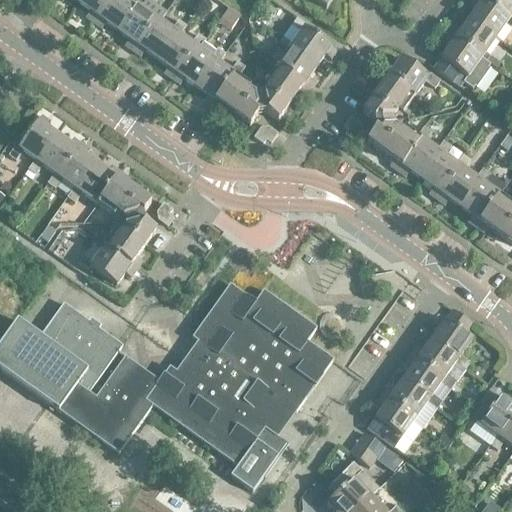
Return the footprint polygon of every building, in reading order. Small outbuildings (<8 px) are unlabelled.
[(93,25),(111,0),(82,0),(78,6),(90,14),(85,20),(93,25)] [(117,34),(136,7),(140,10),(146,0),(134,0),(132,4),(126,0),(111,0),(93,25),(101,31),(105,25),(117,34)] [(132,53),(155,21),(159,24),(166,14),(146,0),(140,10),(136,7),(117,34),(129,42),(124,48),(132,53)] [(310,0),(326,11),(333,0),(310,0)] [(505,26),(510,30),(511,27),(511,23),(480,0),(473,0),(471,4),(477,9),(469,21),(495,40),(505,26)] [(511,0),(480,0),(511,23),(511,0)] [(228,14),(221,23),(229,29),(233,23),(234,24),(236,21),(228,14)] [(296,20),(291,28),(301,35),(292,47),(290,50),(316,69),(324,58),(330,62),(336,53),(304,30),(306,27),(296,20)] [(156,61),(175,35),(179,38),(186,28),(178,22),(171,32),(159,24),(155,21),(132,53),(140,59),(145,53),(156,61)] [(460,34),(453,29),(448,36),(486,63),(490,58),(485,55),(495,40),(469,21),(460,34)] [(171,81),(194,49),(198,52),(205,42),(197,36),(191,46),(179,38),(175,35),(156,61),(168,70),(163,76),(171,81)] [(433,71),(453,85),(460,75),(466,79),(463,84),(472,91),(490,66),(486,63),(448,36),(443,43),(450,48),(433,71)] [(308,81),(316,69),(290,50),(292,47),(283,40),(277,47),(287,54),(276,70),(308,93),(314,85),(308,81)] [(194,49),(171,81),(179,87),(184,81),(195,89),(214,63),(218,65),(225,56),(217,50),(215,53),(203,44),(198,52),(194,49)] [(381,76),(396,87),(413,99),(425,83),(435,90),(440,83),(430,76),(428,79),(401,60),(393,72),(387,68),(381,76)] [(210,109),(234,77),(237,79),(244,70),(236,64),(230,74),(218,65),(214,63),(195,89),(207,98),(202,103),(210,109)] [(255,110),(261,109),(266,108),(269,111),(266,115),(277,123),(296,97),(302,101),(308,93),(276,70),(265,85),(260,82),(252,83),(249,88),(237,79),(234,77),(210,109),(218,115),(223,109),(249,128),(257,117),(253,113),(255,110)] [(413,99),(396,87),(381,76),(375,84),(381,88),(362,115),(374,123),(377,118),(380,121),(382,132),(380,135),(375,132),(367,143),(394,162),(389,168),(397,174),(414,150),(421,142),(417,139),(405,130),(409,126),(407,118),(403,114),(413,99)] [(511,111),(507,109),(502,116),(511,122),(511,120),(511,111)] [(38,165),(57,138),(46,130),(50,124),(41,118),(18,150),(15,148),(8,158),(15,163),(22,154),(34,162),(38,165)] [(344,128),(348,132),(361,130),(360,126),(350,119),(344,128)] [(268,129),(264,130),(266,142),(271,145),(277,136),(268,129)] [(263,147),(266,142),(264,130),(260,130),(253,140),(263,147)] [(361,134),(361,130),(348,132),(345,136),(354,143),(361,134)] [(421,142),(414,150),(397,174),(405,180),(410,174),(421,182),(440,156),(436,153),(424,144),(429,137),(422,132),(417,139),(421,142)] [(58,179),(81,146),(73,141),(69,147),(57,138),(38,165),(34,162),(27,172),(35,177),(42,168),(54,176),(58,179)] [(77,193),(96,166),(85,158),(89,152),(81,146),(58,179),(54,176),(47,186),(55,191),(62,182),(73,190),(77,193)] [(436,202),(460,170),(456,167),(444,158),(449,151),(441,146),(436,153),(440,156),(421,182),(433,190),(428,196),(436,202)] [(456,167),(460,170),(436,202),(444,208),(449,202),(460,210),(479,184),(475,181),(463,172),(468,165),(461,160),(456,167)] [(97,207),(120,174),(112,169),(108,175),(96,166),(77,193),(73,190),(67,200),(74,205),(81,196),(97,207)] [(104,249),(122,262),(136,272),(142,264),(136,260),(155,233),(144,225),(141,230),(137,227),(136,216),(138,213),(143,216),(151,205),(124,186),(128,180),(120,174),(97,207),(112,218),(109,223),(110,230),(115,234),(104,249)] [(475,230),(486,215),(499,198),(483,186),(488,179),(480,174),(475,181),(479,184),(460,210),(472,218),(468,224),(475,230)] [(511,207),(499,198),(486,215),(475,230),(483,236),(488,230),(511,247),(511,207)] [(157,219),(169,217),(172,212),(163,205),(156,215),(157,219)] [(174,220),(169,217),(157,219),(157,222),(167,229),(174,220)] [(48,228),(40,239),(47,244),(55,233),(48,228)] [(136,272),(122,262),(104,249),(93,265),(83,258),(77,266),(87,273),(90,269),(116,288),(125,276),(130,280),(136,272)] [(159,384),(145,403),(152,409),(237,469),(230,479),(252,495),(278,459),(267,452),(276,440),(277,441),(278,440),(273,436),(291,412),(295,415),(306,401),(299,396),(308,384),(314,389),(333,363),(307,344),(316,331),(263,293),(254,305),(229,287),(191,340),(195,343),(201,347),(180,377),(174,373),(169,369),(159,384)] [(152,409),(145,403),(159,384),(118,354),(122,348),(63,306),(40,339),(17,323),(0,346),(0,372),(1,373),(118,457),(152,409)] [(433,327),(439,331),(430,343),(457,362),(455,366),(464,373),(470,365),(460,358),(472,342),(465,337),(472,327),(452,313),(445,323),(439,318),(433,327)] [(423,354),(417,350),(411,358),(443,381),(441,385),(450,392),(456,384),(446,377),(455,366),(457,362),(430,343),(423,354)] [(432,397),(441,385),(443,381),(411,358),(405,366),(411,370),(403,382),(429,401),(427,404),(436,411),(442,404),(432,397)] [(389,389),(383,397),(415,420),(427,404),(429,401),(403,382),(395,393),(389,389)] [(489,392),(475,412),(485,419),(480,426),(485,429),(496,437),(500,440),(511,422),(511,406),(511,408),(489,392)] [(383,409),(367,431),(387,445),(394,450),(401,440),(413,424),(415,420),(383,397),(377,405),(383,409)] [(511,422),(500,440),(496,437),(490,446),(497,452),(504,443),(511,448),(511,422)] [(444,435),(439,442),(449,449),(454,442),(444,435)] [(376,460),(384,450),(364,436),(357,446),(376,460)] [(349,457),(369,471),(376,460),(357,446),(349,457)] [(339,451),(335,455),(341,460),(345,456),(339,451)] [(427,464),(423,470),(430,475),(436,467),(432,463),(427,464)] [(342,492),(326,507),(330,511),(356,511),(370,499),(361,490),(365,486),(362,482),(366,477),(362,473),(353,464),(333,484),(342,492)] [(464,487),(458,496),(465,501),(471,492),(464,487)] [(398,511),(395,508),(391,511),(382,511),(370,499),(356,511),(398,511)]
